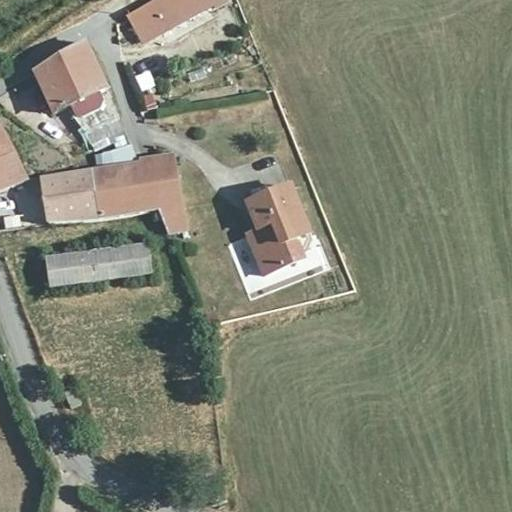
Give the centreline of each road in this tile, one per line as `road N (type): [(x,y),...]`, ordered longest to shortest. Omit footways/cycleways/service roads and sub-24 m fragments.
road 1 (residential): [(0,86),(93,14),(106,25),(139,106)]
road 2 (residential): [(0,293),(56,443),(76,467)]
